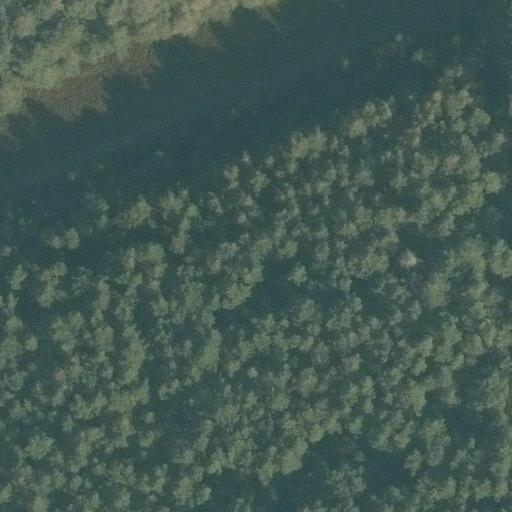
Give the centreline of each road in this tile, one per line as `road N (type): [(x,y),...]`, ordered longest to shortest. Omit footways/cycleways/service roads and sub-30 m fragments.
road 1 (track): [(448,0),(0,186)]
road 2 (track): [(511,237),(496,93)]
